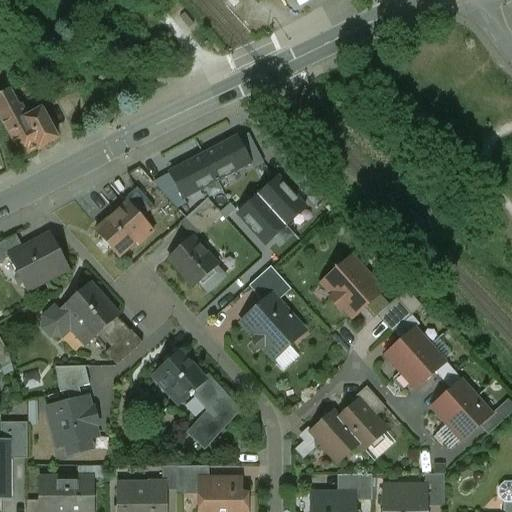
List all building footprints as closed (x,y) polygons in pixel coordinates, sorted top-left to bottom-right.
[(15,0),(0,0),(0,12),(14,14),(15,0)] [(27,118),(12,90),(0,95),(0,118),(15,147),(10,149),(16,160),(35,150),(36,151),(55,141),(39,111),(27,118)] [(237,139),(204,157),(217,181),(250,164),(237,139)] [(204,157),(170,174),(183,199),(217,181),(204,157)] [(278,179),(258,197),(286,227),(305,210),(306,209),(278,179)] [(205,188),(179,212),(185,219),(207,199),(212,195),(205,188)] [(154,208),(137,189),(124,200),(127,203),(141,219),(154,208)] [(286,227),(258,197),(244,210),(238,215),(266,245),(286,227)] [(185,219),(185,220),(194,230),(217,210),(207,199),(185,219)] [(127,203),(95,232),(119,258),(135,243),(138,246),(153,232),(141,219),(127,203)] [(15,235),(0,243),(0,263),(11,258),(10,256),(23,250),(15,235)] [(23,250),(10,256),(11,258),(18,272),(16,279),(20,287),(27,289),(28,290),(66,270),(48,236),(23,250)] [(217,266),(192,238),(168,259),(193,287),(198,283),(207,293),(225,277),(216,267),(217,266)] [(381,292),(351,258),(324,283),(335,295),(331,299),(340,310),(343,308),(352,318),(365,306),(375,318),(389,306),(378,294),(381,292)] [(270,267),(248,287),(263,304),(272,296),(277,302),(291,290),(270,267)] [(118,317),(89,285),(58,313),(54,309),(44,318),(44,328),(51,336),(61,337),(69,329),(85,346),(99,334),(117,318),(118,317)] [(422,307),(406,289),(395,298),(411,317),(422,307)] [(263,304),(253,313),(257,318),(245,328),(254,339),(253,340),(261,349),(263,348),(273,360),(302,334),(282,312),(284,310),(277,302),(272,296),(263,304)] [(130,332),(117,318),(99,334),(112,348),(113,349),(131,333),(130,332)] [(415,329),(384,357),(400,374),(430,346),(415,329)] [(131,333),(113,349),(112,348),(106,354),(117,367),(143,344),(131,331),(130,332),(131,333)] [(9,355),(0,339),(0,368),(1,370),(11,365),(9,355)] [(430,346),(400,374),(415,391),(445,363),(430,346)] [(179,353),(152,377),(178,406),(189,396),(191,397),(194,395),(209,412),(188,434),(204,448),(238,411),(207,378),(204,380),(179,353)] [(85,368),(56,369),(60,394),(62,393),(67,392),(79,389),(90,386),(85,368)] [(461,381),(431,409),(446,426),(476,398),(461,381)] [(385,408),(366,387),(354,398),(357,402),(358,402),(373,419),(376,417),(385,408)] [(79,389),(67,392),(67,393),(70,403),(82,400),(79,389)] [(476,398),(446,426),(461,442),(492,415),(476,398)] [(70,403),(48,409),(58,448),(67,446),(69,455),(91,450),(88,440),(97,438),(94,427),(98,426),(94,409),(90,410),(87,399),(82,400),(70,403)] [(373,419),(358,402),(357,402),(338,419),(337,420),(359,444),(358,444),(364,451),(385,432),(379,425),(381,424),(376,417),(373,419)] [(359,444),(337,420),(338,419),(333,413),(311,432),(321,443),(319,445),(328,456),(330,454),(338,462),(358,444),(359,444)] [(27,424),(1,424),(1,441),(11,441),(11,460),(27,460),(27,424)] [(1,441),(0,441),(0,501),(11,501),(11,481),(9,481),(9,461),(11,461),(11,460),(11,441),(1,441)] [(177,467),(162,467),(162,484),(166,484),(166,491),(178,492),(177,467)] [(209,467),(177,467),(178,492),(177,495),(200,495),(200,483),(209,483),(209,467)] [(443,475),(424,475),(424,488),(426,489),(426,507),(444,507),(443,475)] [(371,476),(360,476),(359,488),(360,501),(371,501),(371,476)] [(93,511),(93,480),(39,480),(39,501),(39,511),(93,511)] [(209,483),(200,483),(200,495),(199,511),(245,511),(246,496),(240,496),(240,483),(209,483)] [(147,490),(118,490),(117,511),(165,511),(166,491),(166,484),(162,484),(147,484),(147,490)] [(337,499),(332,494),(327,499),(313,499),(313,498),(312,498),(311,511),(353,511),(354,501),(360,501),(359,488),(344,488),(339,494),(340,496),(337,499)] [(424,488),(384,489),(383,511),(425,511),(426,507),(426,489),(424,488)] [(39,511),(39,501),(27,501),(26,511),(39,511)]
